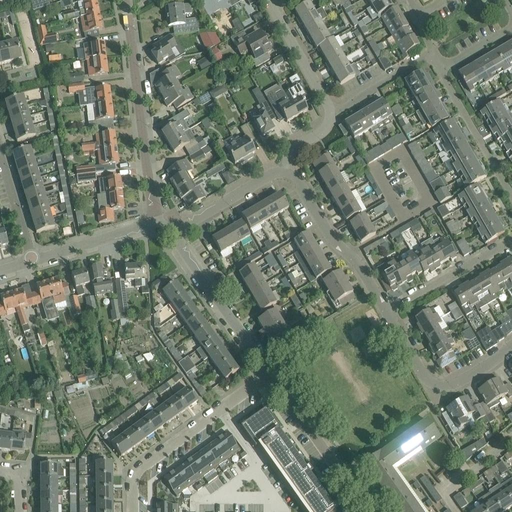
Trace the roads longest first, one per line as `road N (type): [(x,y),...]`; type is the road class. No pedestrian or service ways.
road 1 (residential): [(159,221),(125,0)]
road 2 (residential): [(278,373),(141,468),(133,479),(135,511)]
road 3 (residential): [(511,343),(463,381),(439,385),(386,310)]
road 4 (residential): [(386,310),(352,252),(334,242),(292,167)]
road 5 (residential): [(382,511),(278,373)]
road 6 (residential): [(278,373),(178,233)]
road 7 (residential): [(511,196),(440,66)]
road 8 (residential): [(386,310),(511,238)]
road 9 (residential): [(31,262),(159,221)]
road 10 (residential): [(178,233),(292,167)]
road 11 (residential): [(328,113),(265,0)]
road 12 (residential): [(328,113),(434,52)]
